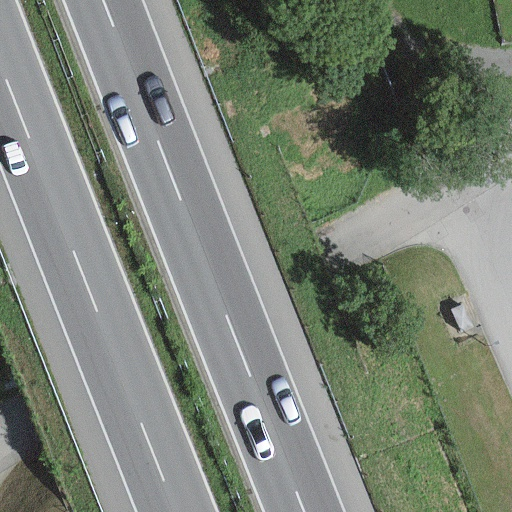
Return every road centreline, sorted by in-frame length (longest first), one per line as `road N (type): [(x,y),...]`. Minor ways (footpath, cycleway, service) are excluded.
road 1 (residential): [(0,444),(511,155)]
road 2 (motorway): [(306,511),(102,0)]
road 3 (motorway): [(0,63),(179,511)]
